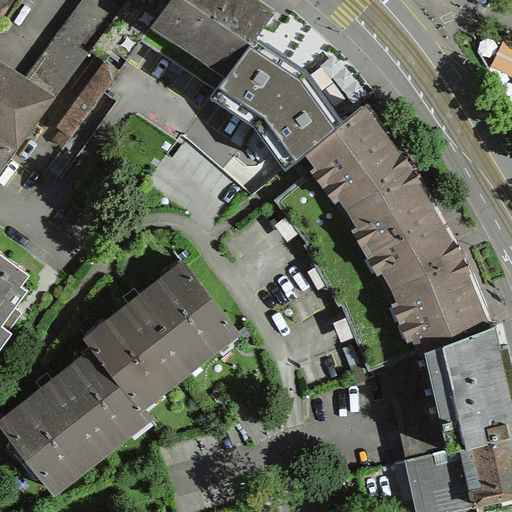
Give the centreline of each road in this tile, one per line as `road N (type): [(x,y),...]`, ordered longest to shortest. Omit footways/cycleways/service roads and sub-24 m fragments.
road 1 (primary): [(320,0),(386,65),(511,257)]
road 2 (primary): [(511,162),(393,0)]
